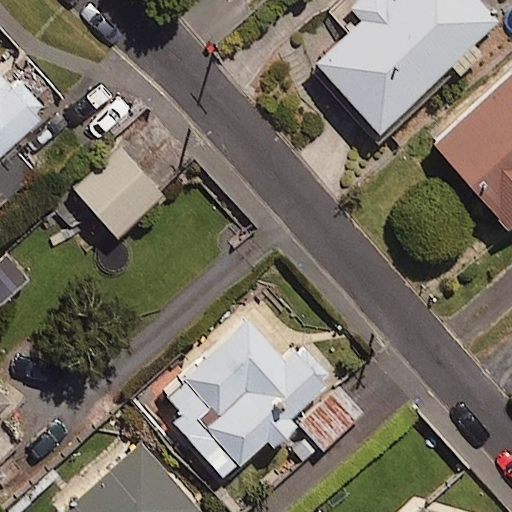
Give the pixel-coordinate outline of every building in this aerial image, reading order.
[(477,50),(468,39),(491,18),(475,0),(345,0),(334,10),(346,24),(309,57),(369,125),(441,63),(450,73),(477,50)] [(511,63),(425,142),(497,222),(511,209),(511,63)] [(30,112),(0,78),(0,195),(30,168),(2,136),(30,112)] [(157,187),(116,141),(67,185),(109,231),(157,187)] [(0,297),(24,275),(0,250),(0,297)] [(356,408),(298,344),(282,358),(241,314),(155,394),(172,411),(166,416),(217,471),(256,435),(261,442),(289,416),(315,445),(356,408)] [(0,396),(0,461),(19,444),(0,422),(0,396)] [(191,511),(195,509),(135,439),(50,511),(191,511)]
